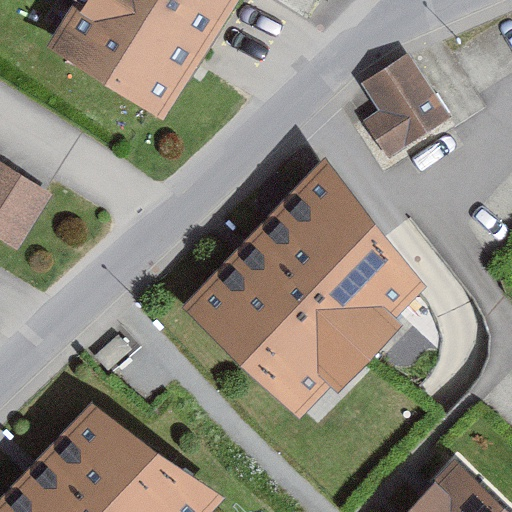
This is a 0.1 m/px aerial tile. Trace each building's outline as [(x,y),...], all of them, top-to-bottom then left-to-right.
[(193,62),(232,0),(84,0),(54,49),(160,115),(193,62)] [(448,118),(408,55),(363,83),(382,112),(366,122),(388,156),(448,118)] [(47,192),(0,162),(0,236),(14,245),(47,192)] [(421,283),(328,163),(192,311),(294,412),(421,283)] [(95,408),(0,507),(0,511),(199,511),(215,495),(95,408)] [(507,511),(459,464),(412,511),(507,511)]
